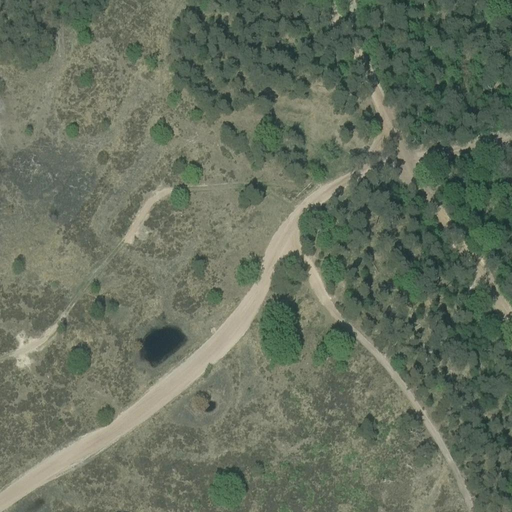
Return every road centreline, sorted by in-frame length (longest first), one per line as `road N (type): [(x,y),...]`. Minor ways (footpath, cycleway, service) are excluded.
road 1 (track): [(355,0),(344,37),(380,106),(396,160),(331,184),(303,205),(243,311),(185,376),(0,501)]
road 2 (track): [(469,511),(442,448),(386,365),(307,281),(286,231)]
road 3 (track): [(511,345),(468,254),(396,160),(511,144)]
